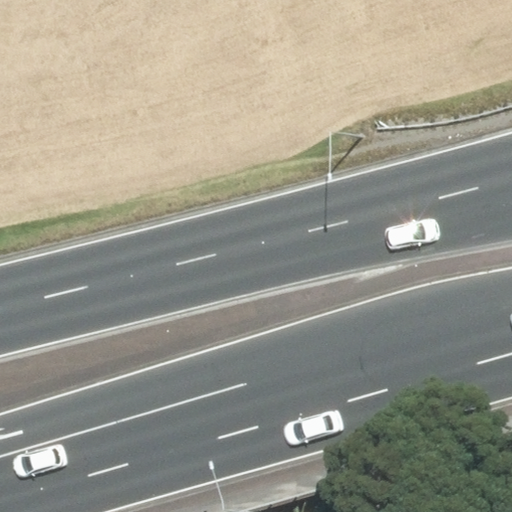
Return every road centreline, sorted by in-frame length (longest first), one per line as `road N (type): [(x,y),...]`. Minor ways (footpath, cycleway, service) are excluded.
road 1 (primary): [(511,355),(0,499)]
road 2 (primary): [(0,308),(511,180)]
